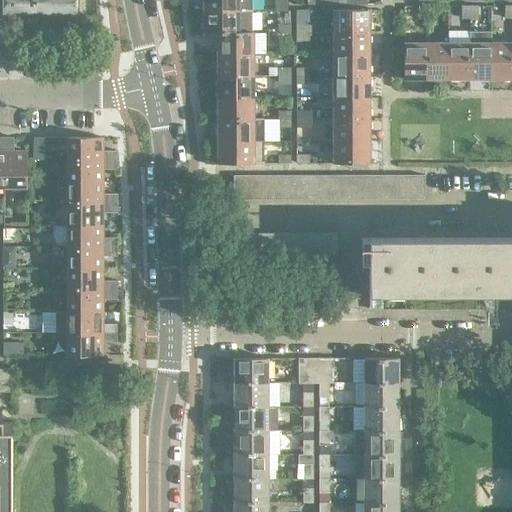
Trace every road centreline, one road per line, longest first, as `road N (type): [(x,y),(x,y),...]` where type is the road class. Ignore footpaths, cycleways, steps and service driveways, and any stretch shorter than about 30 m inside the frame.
road 1 (tertiary): [(170,336),(164,167),(151,83)]
road 2 (residential): [(170,336),(354,335)]
road 3 (tertiary): [(158,511),(170,336)]
road 4 (unknown): [(388,511),(389,336)]
road 5 (residential): [(353,213),(511,211)]
road 6 (residential): [(354,335),(511,337)]
road 7 (residential): [(151,83),(100,94),(0,94)]
road 8 (residential): [(354,335),(353,213)]
